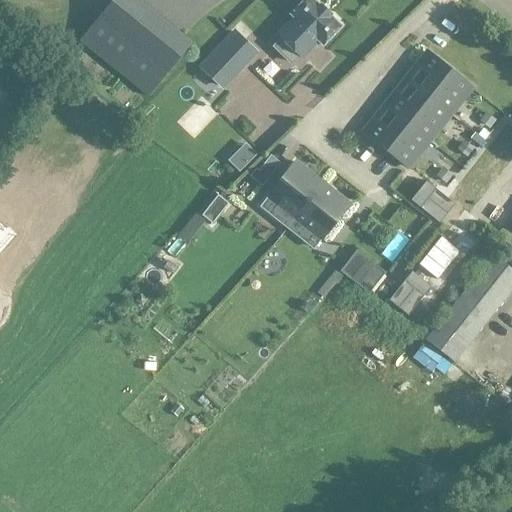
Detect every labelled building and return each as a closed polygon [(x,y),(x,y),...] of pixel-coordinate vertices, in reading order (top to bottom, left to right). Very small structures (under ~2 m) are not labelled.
[(110,0),(79,40),(148,96),(192,42),(140,0),(110,0)] [(340,26),(329,16),(330,15),(320,5),(319,7),(312,0),(304,0),(291,15),(295,19),(279,36),(282,39),(274,47),(291,63),(298,55),(301,58),(318,41),(322,45),(340,26)] [(219,84),(253,49),(235,33),(202,67),(219,84)] [(415,85),(409,80),(408,81),(414,86),(445,111),(458,122),(459,121),(446,110),(453,101),(457,104),(471,87),(430,54),(419,67),(426,72),(415,85)] [(393,113),(424,138),(437,148),(438,147),(429,140),(442,124),(438,120),(445,111),(414,86),(404,100),(397,95),(387,108),(393,113)] [(416,147),(424,138),(393,113),(382,127),(376,122),(366,134),(407,167),(421,150),(416,147)] [(511,192),(507,199),(511,203),(511,136),(491,164),(510,178),(511,176),(511,192)] [(267,197),(277,204),(269,214),(287,228),(295,218),(294,218),(321,184),(295,162),(267,197)] [(294,218),(295,218),(321,239),(348,205),(321,184),(294,218)] [(425,185),(411,204),(438,225),(453,207),(425,185)] [(219,195),(202,214),(211,222),(228,203),(219,195)] [(441,238),(420,264),(438,277),(459,251),(441,238)] [(357,252),(341,271),(368,292),(383,273),(357,252)] [(511,269),(493,255),(425,340),(454,363),(511,290),(511,269)] [(412,277),(390,306),(408,320),(431,290),(412,277)] [(430,372),(434,367),(443,374),(451,364),(442,357),(443,356),(424,342),(411,358),(430,372)]
